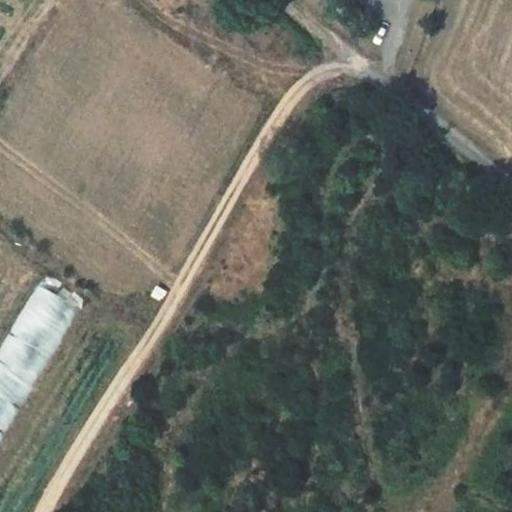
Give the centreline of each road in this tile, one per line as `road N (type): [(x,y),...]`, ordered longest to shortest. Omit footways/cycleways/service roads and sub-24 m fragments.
road 1 (track): [(44,511),(289,86),(351,59)]
road 2 (residential): [(511,190),(279,0)]
